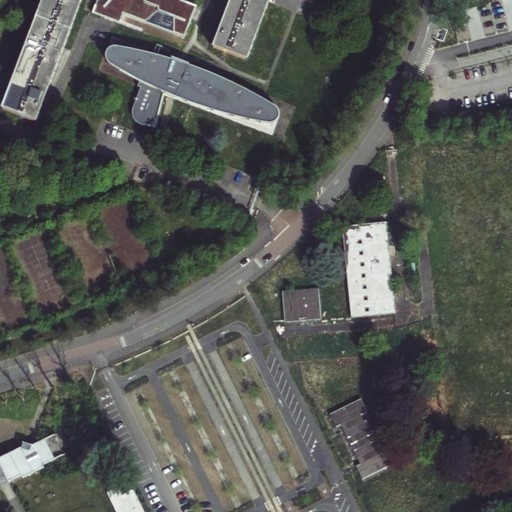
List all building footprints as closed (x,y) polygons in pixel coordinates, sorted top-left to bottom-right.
[(42,0),(14,76),(13,80),(11,84),(2,108),(22,116),(36,121),(81,0),(42,0)] [(110,0),(111,0),(110,0),(97,0),(92,14),(109,20),(120,25),(124,15),(185,38),(189,26),(197,6),(181,1),(181,0),(110,0)] [(230,0),(212,47),(226,52),(246,61),(268,3),(273,4),(274,2),(274,0),(230,0)] [(183,62),(173,57),(172,59),(164,57),(158,56),(151,54),(125,48),(117,46),(110,48),(106,53),(107,59),(111,65),(117,68),(128,74),(140,81),(138,86),(142,86),(140,90),(138,97),(135,104),(133,110),(134,115),(137,120),(142,123),(149,123),(153,122),(157,117),(160,111),(164,99),(165,93),(172,96),(175,97),(181,100),(196,106),(213,110),(238,118),(251,120),(270,123),(276,122),(279,118),(280,110),(276,106),(267,101),(261,98),(247,90),(224,79),(198,68),(195,66),(191,65),(183,62)] [(385,234),(384,222),(379,223),(341,227),(350,318),(393,314),(392,302),(382,303),(381,290),(391,289),(387,246),(376,247),(375,235),(385,234)] [(387,246),(385,234),(375,235),(376,247),(387,246)] [(317,289),(280,292),(284,322),(320,319),(317,289)] [(392,302),(391,289),(381,290),(382,303),(392,302)] [(365,411),(359,398),(328,413),(335,426),(339,424),(359,463),(354,465),(361,478),(391,463),(385,450),(378,453),(375,447),(377,446),(364,419),(362,421),(358,414),(365,411)] [(22,449),(0,460),(0,463),(3,470),(5,469),(7,473),(5,474),(9,483),(23,476),(24,478),(45,468),(44,466),(64,456),(54,437),(33,447),(24,444),(22,449)] [(3,470),(0,463),(0,484),(2,486),(9,483),(5,474),(7,473),(5,469),(3,470)] [(119,486),(108,492),(117,511),(145,511),(134,489),(123,494),(119,486)]
